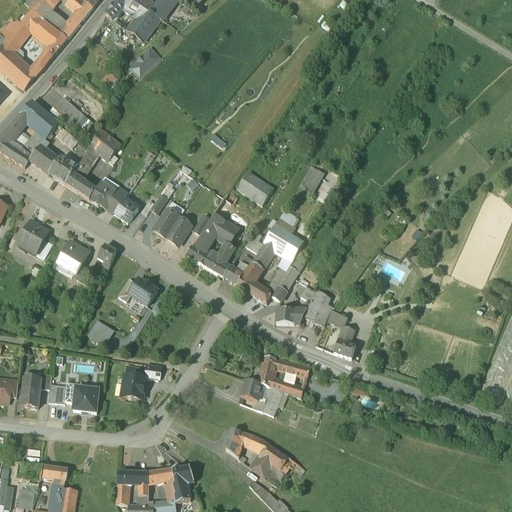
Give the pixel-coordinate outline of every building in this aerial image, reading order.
[(59,0),(35,0),(29,7),(43,20),(49,13),(60,1),(59,0)] [(78,0),(71,0),(66,6),(76,14),(74,16),(76,18),(83,23),(93,11),(85,5),(84,5),(78,0)] [(101,0),(78,0),(84,5),(85,5),(93,11),(101,0)] [(119,0),(113,8),(121,13),(124,10),(136,18),(141,11),(130,3),(130,2),(127,0),(119,0)] [(127,0),(130,2),(130,3),(141,11),(143,12),(149,4),(142,0),(127,0)] [(162,0),(156,9),(151,16),(160,22),(162,24),(178,2),(175,0),(162,0)] [(156,9),(149,4),(143,12),(150,17),(151,16),(156,9)] [(121,13),(113,8),(108,13),(116,18),(121,13)] [(44,22),(31,11),(20,23),(30,32),(33,35),(44,22)] [(141,11),(136,18),(139,20),(127,34),(142,45),(160,22),(151,16),(150,17),(143,12),(141,11)] [(66,29),(49,13),(43,20),(68,42),(78,29),(71,23),(66,29)] [(116,18),(108,13),(106,17),(113,22),(116,18)] [(76,18),(71,23),(78,29),(83,23),(76,18)] [(12,21),(0,35),(6,41),(2,46),(12,54),(27,34),(18,26),(12,21)] [(60,37),(44,22),(33,35),(49,49),(47,51),(55,57),(67,43),(61,37),(60,37)] [(30,32),(20,23),(18,26),(27,34),(30,32)] [(12,54),(2,46),(0,48),(0,69),(25,92),(38,77),(31,70),(12,54)] [(55,57),(47,51),(44,55),(51,61),(55,57)] [(150,51),(129,72),(140,82),(161,62),(150,51)] [(51,61),(44,55),(38,62),(46,68),(51,61)] [(38,62),(31,70),(38,77),(46,68),(38,62)] [(110,75),(101,84),(108,90),(116,80),(110,75)] [(113,84),(106,93),(112,98),(120,89),(113,84)] [(84,119),(63,100),(54,110),(75,129),(84,119)] [(59,127),(32,104),(20,118),(40,135),(47,141),(59,127)] [(20,118),(19,118),(15,123),(24,132),(29,126),(20,118)] [(15,123),(0,141),(0,154),(10,162),(17,153),(10,148),(24,132),(15,123)] [(72,151),(79,143),(62,131),(56,140),(72,151)] [(121,150),(100,134),(90,151),(109,165),(121,150)] [(23,158),(17,166),(25,171),(30,165),(44,145),(47,141),(40,135),(23,158)] [(212,138),(208,143),(221,153),(224,148),(212,138)] [(44,145),(30,165),(49,178),(59,163),(45,153),(48,147),(44,145)] [(17,153),(10,162),(17,166),(23,158),(17,153)] [(95,163),(87,157),(81,166),(90,172),(95,163)] [(62,160),(59,163),(49,178),(66,189),(78,171),(62,160)] [(87,186),(82,184),(90,172),(81,166),(78,171),(66,189),(90,205),(96,195),(85,188),(87,186)] [(274,194),(249,178),(237,195),(262,211),(274,194)] [(96,195),(90,205),(99,210),(99,209),(106,213),(117,197),(116,196),(101,187),(96,195)] [(117,197),(106,213),(114,218),(125,203),(128,198),(119,192),(116,196),(117,197)] [(299,194),(292,206),(296,208),(303,196),(299,194)] [(161,199),(151,214),(158,219),(168,204),(161,199)] [(125,203),(114,218),(128,228),(139,213),(125,203)] [(153,210),(149,207),(145,212),(149,215),(152,211),(153,210)] [(145,212),(138,222),(134,220),(129,228),(137,233),(149,215),(145,212)] [(167,216),(155,235),(166,242),(180,222),(173,218),(171,219),(167,216)] [(207,230),(209,230),(198,246),(210,253),(215,243),(225,226),(224,225),(215,219),(214,219),(210,225),(207,230)] [(204,220),(194,235),(200,240),(207,230),(210,225),(204,220)] [(398,221),(385,237),(392,242),(406,227),(398,221)] [(180,222),(166,242),(178,251),(191,231),(186,228),(187,227),(180,222)] [(49,234),(31,224),(21,242),(39,252),(49,234)] [(239,235),(225,226),(215,243),(226,249),(229,251),(239,235)] [(304,248),(275,231),(264,248),(265,248),(275,254),(293,265),(298,257),(304,248)] [(253,244),(248,252),(257,257),(261,249),(253,244)] [(77,249),(70,245),(58,267),(59,268),(60,266),(75,275),(74,277),(77,278),(83,268),(90,256),(89,256),(88,257),(76,250),(77,249)] [(198,246),(196,248),(195,248),(186,261),(199,268),(199,269),(204,272),(204,271),(223,283),(231,272),(226,269),(235,255),(229,251),(226,249),(219,260),(209,255),(210,253),(198,246)] [(265,248),(253,268),(262,273),(275,254),(265,248)] [(117,255),(105,249),(98,262),(104,266),(103,268),(106,270),(109,272),(117,255)] [(303,269),(294,264),(293,265),(290,271),(291,272),(292,272),(298,276),(303,269)] [(93,274),(83,268),(77,278),(74,277),(72,280),(86,288),(93,274)] [(253,268),(244,281),(243,280),(237,291),(250,299),(256,290),(253,288),(262,273),(253,268)] [(244,280),(231,272),(223,283),(237,291),(243,280),(244,280)] [(292,272),(291,272),(287,278),(286,279),(294,284),(298,276),(292,272)] [(265,297),(262,295),(257,302),(267,308),(271,301),(272,302),(286,279),(287,278),(280,274),(266,297),(265,297)] [(286,279),(272,302),(280,306),(294,284),(286,279)] [(147,286),(146,287),(139,283),(136,288),(129,298),(131,300),(148,310),(158,295),(151,291),(152,289),(147,286)] [(130,284),(118,301),(127,307),(131,300),(129,298),(136,288),(130,284)] [(262,294),(256,290),(250,299),(257,302),(262,295),(262,294)] [(317,297),(306,291),(300,300),(311,307),(317,297)] [(318,295),(317,297),(311,307),(303,322),(324,331),(327,325),(332,315),(333,312),(324,307),(328,301),(318,295)] [(164,303),(158,312),(163,316),(169,306),(164,303)] [(306,315),(276,313),(276,327),(294,328),(299,328),(301,326),(303,322),(306,315)] [(347,322),(332,315),(327,325),(343,332),(343,331),(347,322)] [(102,327),(93,342),(104,349),(114,334),(102,327)] [(354,334),(343,331),(343,332),(341,337),(351,341),(354,334)] [(351,341),(341,337),(338,344),(337,350),(334,358),(351,363),(355,350),(349,348),(351,341)] [(371,342),(367,351),(374,354),(378,345),(371,342)] [(337,350),(327,347),(325,354),(334,358),(337,350)] [(280,365),(264,361),(258,388),(262,389),(270,391),(272,384),(274,373),(277,374),(280,365)] [(298,369),(280,365),(277,374),(295,379),(298,369)] [(161,369),(147,367),(146,373),(127,370),(126,378),(146,381),(146,382),(159,384),(161,369)] [(309,373),(298,369),(295,379),(306,382),(309,373)] [(52,377),(41,376),(40,382),(41,382),(40,391),(50,392),(51,387),(52,377)] [(126,378),(124,378),(122,392),(124,392),(123,400),(142,403),(146,382),(146,381),(126,378)] [(40,382),(24,380),(23,391),(40,393),(40,391),(41,382),(40,382)] [(18,383),(9,382),(9,385),(10,385),(9,398),(16,399),(18,383)] [(0,384),(0,404),(1,406),(4,407),(6,405),(8,405),(9,398),(10,385),(9,385),(0,384)] [(258,388),(245,384),(241,401),(257,405),(262,389),(258,388)] [(302,392),(272,384),(270,391),(283,396),(284,396),(299,402),(302,392)] [(66,389),(51,387),(50,392),(49,405),(64,407),(66,389)] [(99,392),(75,389),(73,413),(96,416),(99,392)] [(40,393),(23,391),(21,408),(38,410),(40,393)] [(283,396),(270,391),(265,408),(277,412),(284,396),(283,396)] [(365,399),(353,394),(350,401),(356,403),(357,401),(363,403),(365,399)] [(277,412),(265,408),(263,416),(274,420),(277,412)] [(239,435),(231,433),(226,453),(233,459),(236,451),(239,452),(240,448),(255,451),(258,442),(251,438),(239,435)] [(268,447),(262,444),(258,442),(255,451),(262,456),(268,447)] [(288,461),(268,447),(262,456),(259,460),(280,474),(288,461)] [(280,474),(259,460),(251,472),(265,481),(269,474),(276,479),(280,474)] [(41,468),(17,465),(15,481),(28,483),(38,485),(39,485),(39,481),(41,468)] [(300,469),(295,465),(291,471),(296,475),(300,469)] [(67,472),(41,468),(39,481),(54,483),(51,501),(60,502),(62,491),(64,485),(67,472)] [(189,469),(171,472),(173,481),(172,481),(174,487),(172,488),(175,498),(174,498),(174,504),(175,507),(191,503),(187,488),(189,485),(194,485),(189,469)] [(171,472),(148,476),(148,487),(165,485),(169,503),(169,505),(174,504),(174,498),(175,498),(172,488),(174,487),(172,481),(173,481),(171,472)] [(139,475),(118,474),(117,488),(128,488),(130,488),(131,487),(139,487),(139,475)] [(148,476),(139,475),(139,487),(138,508),(138,509),(138,511),(153,511),(154,505),(153,505),(148,505),(148,492),(148,488),(148,487),(148,476)] [(26,492),(20,491),(17,508),(31,509),(33,494),(36,494),(38,485),(28,483),(26,492)] [(268,495),(256,487),(252,492),(262,502),(268,495)] [(128,488),(117,488),(116,507),(128,507),(128,488)] [(60,502),(51,501),(48,511),(72,511),(76,493),(62,491),(60,502)] [(284,511),(268,495),(262,502),(271,511),(284,511)] [(169,503),(154,505),(153,511),(175,511),(175,509),(175,507),(174,504),(169,505),(169,503)] [(191,503),(175,507),(175,509),(178,509),(178,511),(188,511),(193,511),(191,503)]
